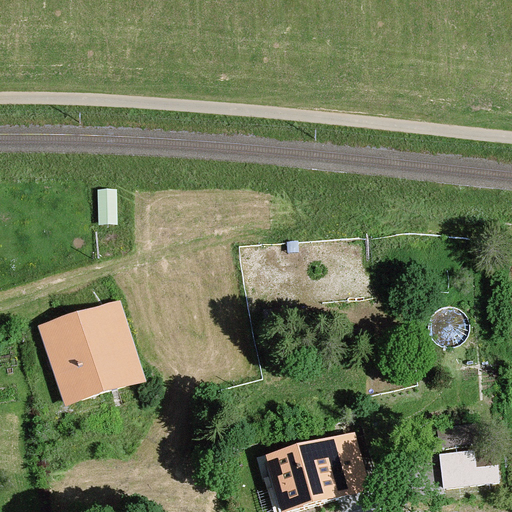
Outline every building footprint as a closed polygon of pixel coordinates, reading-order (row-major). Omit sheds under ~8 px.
[(101,223),(120,223),(120,188),(100,188),(101,223)] [(43,333),(70,408),(147,380),(120,306),(43,333)] [(353,423),(261,452),(280,511),(290,511),(373,486),(353,423)] [(462,428),(442,429),(442,443),(462,443),(462,428)] [(439,454),(445,489),(506,478),(499,443),(439,454)]
